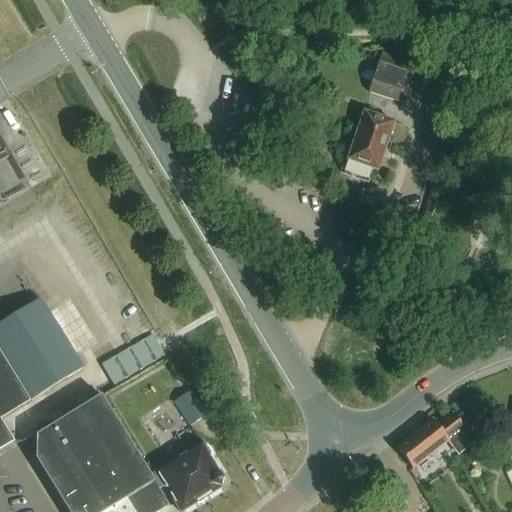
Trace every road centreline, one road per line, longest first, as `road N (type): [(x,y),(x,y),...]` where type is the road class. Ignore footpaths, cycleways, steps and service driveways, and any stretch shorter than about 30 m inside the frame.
road 1 (tertiary): [(331,438),(72,0)]
road 2 (tertiary): [(511,347),(457,367),(375,427),(331,438)]
